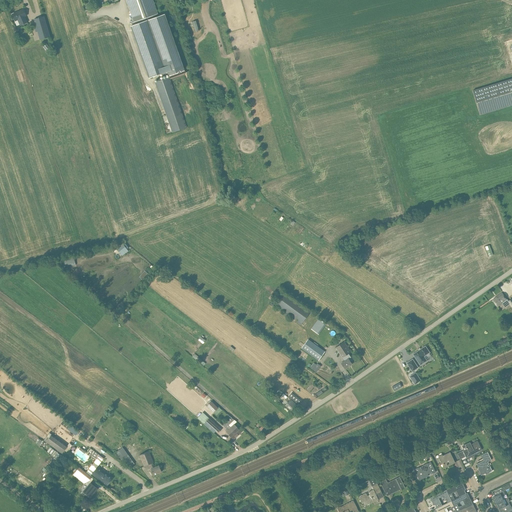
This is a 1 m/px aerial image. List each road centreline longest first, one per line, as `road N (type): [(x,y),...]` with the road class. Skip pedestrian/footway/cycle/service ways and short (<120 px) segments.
road 1 (unclassified): [(104,511),(297,418),(511,270)]
road 2 (unclassified): [(186,511),(511,372)]
